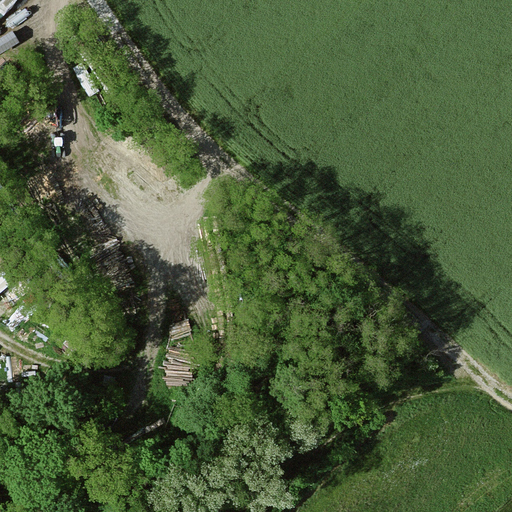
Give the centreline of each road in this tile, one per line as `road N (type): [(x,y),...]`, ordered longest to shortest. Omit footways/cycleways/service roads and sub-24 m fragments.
road 1 (track): [(511,397),(212,153)]
road 2 (track): [(212,153),(198,198),(161,256),(127,351),(88,366),(46,362),(0,333)]
